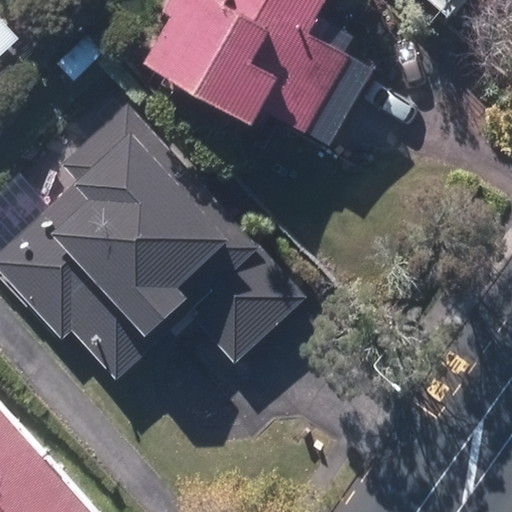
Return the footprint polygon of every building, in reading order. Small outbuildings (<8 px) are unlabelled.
[(296,117),(331,137),(355,93),(362,106),(378,106),(386,93),(379,78),(364,78),(375,61),(335,38),(357,0),(206,0),(195,19),(206,25),(180,69),(287,132),(296,117)] [(448,0),(468,18),(483,0),(448,0)] [(0,71),(31,43),(0,9),(0,71)] [(85,331),(129,380),(205,314),(249,363),(316,302),(142,107),(74,168),(90,186),(3,263),(73,342),(85,331)] [(0,511),(114,511),(0,388),(0,511)]
